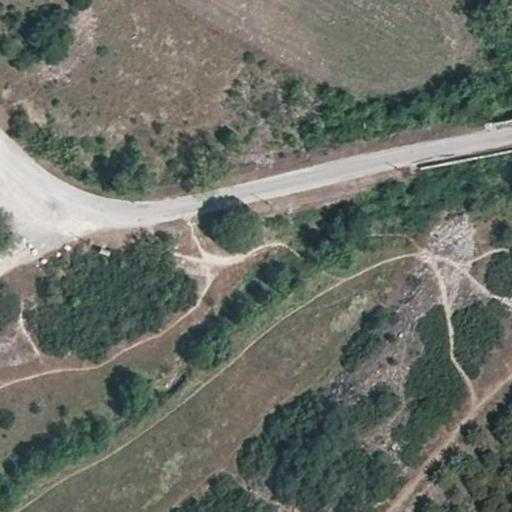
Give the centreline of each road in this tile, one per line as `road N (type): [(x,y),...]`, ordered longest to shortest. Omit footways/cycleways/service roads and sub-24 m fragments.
road 1 (unclassified): [(0,125),(21,149),(99,196),(190,195),(511,134)]
road 2 (track): [(511,380),(387,511)]
road 3 (track): [(99,196),(92,212),(0,276)]
